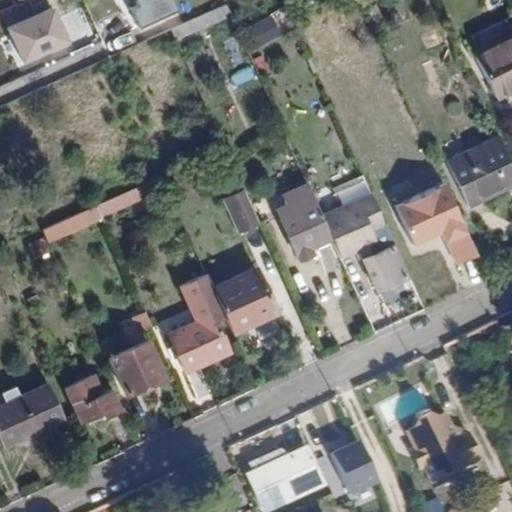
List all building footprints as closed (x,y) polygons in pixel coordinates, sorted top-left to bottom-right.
[(0,84),(149,15),(182,0),(68,0),(63,3),(0,31),(0,84)] [(170,26),(175,38),(227,15),(221,3),(170,26)] [(252,46),(279,32),(269,12),(242,26),(252,46)] [(511,34),(471,55),(492,95),(511,84),(511,34)] [(468,205),(511,184),(511,162),(497,134),(445,159),(468,205)] [(310,201),(325,236),(360,222),(357,215),(371,209),(359,181),(331,192),(329,188),(311,195),(313,200),(310,201)] [(446,182),(396,202),(413,244),(443,232),(456,265),(477,256),(446,182)] [(311,195),(307,185),(288,194),(295,207),(279,216),(300,260),(313,253),(310,247),(328,238),(325,236),(310,201),(313,200),(311,195)] [(239,187),(218,197),(235,233),(256,223),(239,187)] [(92,228),(104,222),(95,203),(83,209),(92,228)] [(27,241),(35,259),(48,253),(39,235),(27,241)] [(362,257),(376,288),(406,274),(391,243),(362,257)] [(211,286),(224,314),(231,330),(274,310),(254,266),(211,286)] [(211,286),(205,272),(177,284),(193,319),(167,331),(184,369),(229,349),(215,318),(224,314),(211,286)] [(141,331),(152,326),(143,308),(132,313),(141,331)] [(109,355),(126,392),(164,375),(147,339),(109,355)] [(83,375),(64,384),(83,426),(120,409),(110,386),(93,395),(83,375)] [(0,402),(0,438),(3,446),(65,418),(48,382),(0,402)] [(394,395),(399,414),(426,407),(421,389),(394,395)] [(410,431),(418,447),(428,467),(436,483),(485,458),(473,432),(456,427),(448,412),(442,415),(430,412),(429,410),(420,414),(421,416),(416,427),(410,431)] [(374,483),(354,439),(325,453),(344,496),(374,483)] [(428,467),(418,447),(413,450),(423,470),(428,467)] [(306,449),(249,476),(263,507),(320,481),(306,449)] [(420,503),(422,511),(439,511),(435,498),(420,503)]
